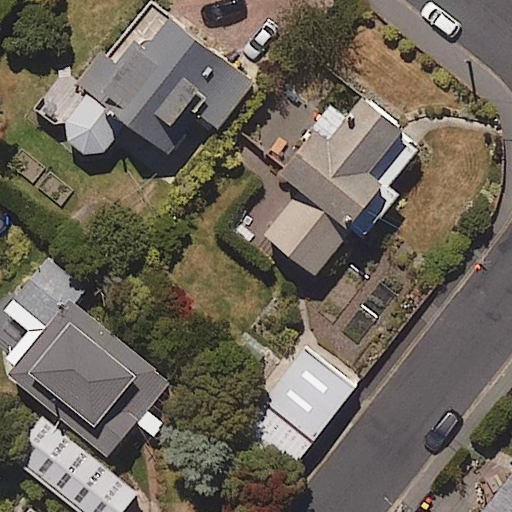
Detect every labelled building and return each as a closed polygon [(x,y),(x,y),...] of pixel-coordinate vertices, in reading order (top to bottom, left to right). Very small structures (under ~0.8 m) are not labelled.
[(101,155),(132,118),(186,163),(259,75),(178,8),(172,16),(163,7),(121,57),(106,45),(79,78),(71,71),(43,106),(101,155)] [(427,136),(368,91),(353,110),(338,99),(282,171),(297,182),(263,226),(321,272),(358,225),(369,233),(402,191),(391,183),(427,136)] [(107,459),(172,381),(70,298),(83,282),(48,254),(1,311),(26,331),(4,358),(13,365),(5,375),(107,459)] [(360,380),(303,337),(242,418),(299,461),(360,380)] [(124,511),(138,495),(41,418),(9,457),(77,511),(124,511)] [(511,511),(511,473),(482,511),(511,511)]
